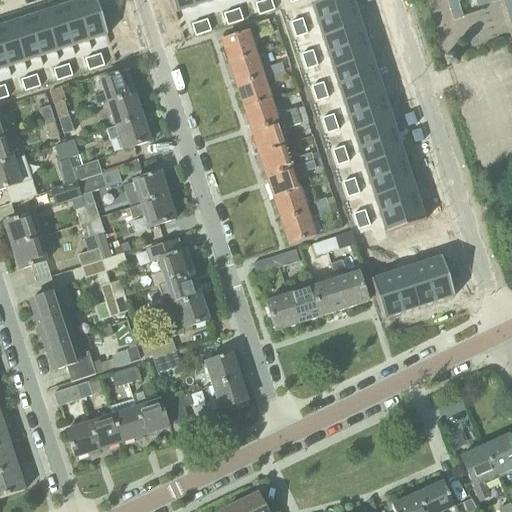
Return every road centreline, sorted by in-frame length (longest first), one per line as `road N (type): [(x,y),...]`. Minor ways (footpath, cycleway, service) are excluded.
road 1 (residential): [(284,438),(140,0)]
road 2 (residential): [(501,332),(393,0)]
road 3 (residential): [(284,438),(501,332)]
road 4 (residential): [(70,511),(0,301)]
road 5 (residential): [(129,511),(284,438)]
